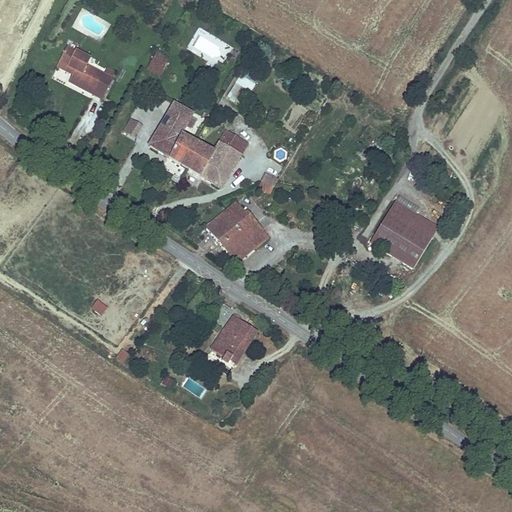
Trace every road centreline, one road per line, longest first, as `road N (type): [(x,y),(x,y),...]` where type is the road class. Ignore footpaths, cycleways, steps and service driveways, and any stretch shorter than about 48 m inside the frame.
road 1 (tertiary): [(0,126),(511,473)]
road 2 (track): [(486,0),(424,96),(405,173),(359,242),(334,250),(285,245),(237,291)]
